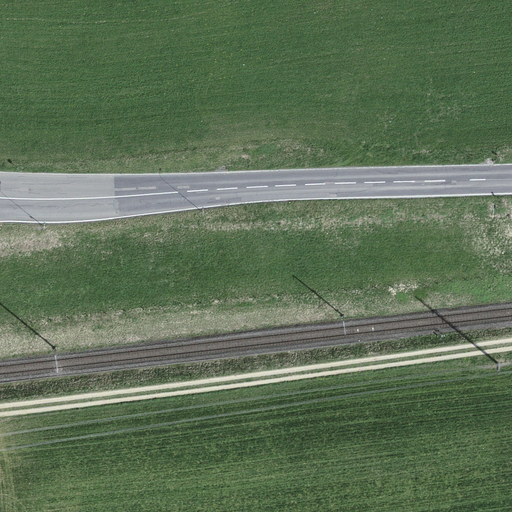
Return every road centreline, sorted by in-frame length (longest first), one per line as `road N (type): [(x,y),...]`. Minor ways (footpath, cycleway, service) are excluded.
road 1 (track): [(511,343),(0,409)]
road 2 (primary): [(0,194),(511,178)]
